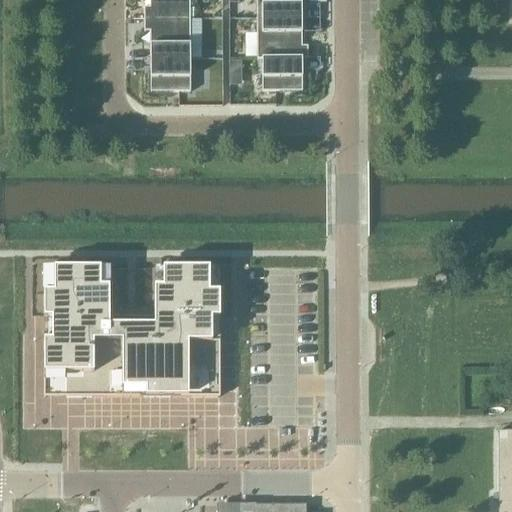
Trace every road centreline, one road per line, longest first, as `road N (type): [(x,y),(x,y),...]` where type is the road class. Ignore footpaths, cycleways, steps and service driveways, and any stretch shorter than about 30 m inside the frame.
road 1 (residential): [(346,125),(110,126),(109,0)]
road 2 (unclassified): [(347,482),(346,125)]
road 3 (unclassified): [(110,484),(347,482)]
road 4 (unclassified): [(346,125),(346,0)]
